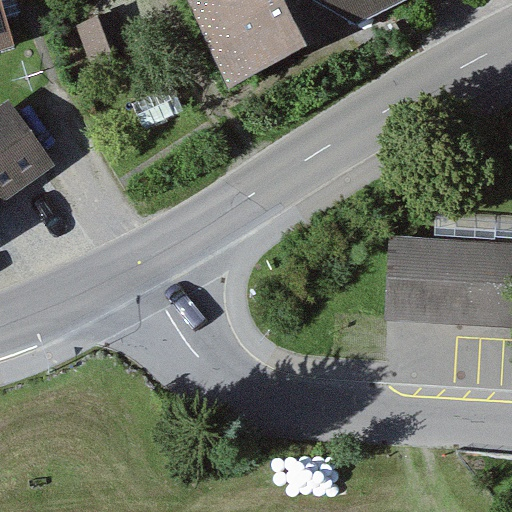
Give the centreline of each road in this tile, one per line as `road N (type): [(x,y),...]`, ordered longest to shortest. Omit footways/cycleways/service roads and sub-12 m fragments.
road 1 (tertiary): [(138,264),(184,343),(258,396),(314,409),(511,423)]
road 2 (tertiary): [(511,45),(138,264)]
road 3 (tertiary): [(138,264),(0,327)]
